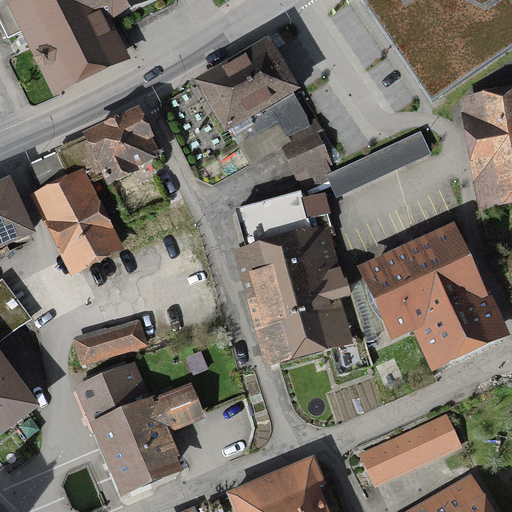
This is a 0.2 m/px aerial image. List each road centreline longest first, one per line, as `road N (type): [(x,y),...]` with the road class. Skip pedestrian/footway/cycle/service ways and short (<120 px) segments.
road 1 (residential): [(296,0),(375,116),(421,120),(447,132),(450,192),(511,323)]
road 2 (residential): [(289,453),(201,212),(136,83)]
road 3 (residential): [(327,442),(511,355)]
road 4 (residential): [(271,0),(136,83)]
road 5 (residential): [(136,83),(0,147)]
road 6 (residential): [(153,511),(289,453)]
